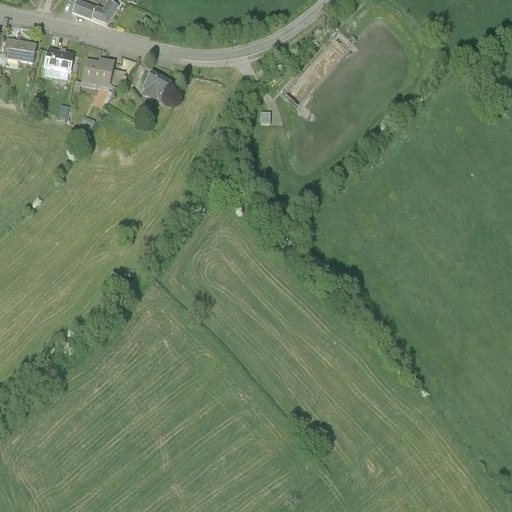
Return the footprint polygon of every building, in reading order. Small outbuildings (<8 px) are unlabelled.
[(122,5),(115,0),(108,0),(106,3),(108,5),(109,4),(118,10),(122,5)] [(96,11),(77,3),(72,14),(92,22),(96,11)] [(103,13),(96,11),(92,22),(107,28),(118,10),(109,4),(108,5),(103,13)] [(36,50),(9,44),(6,60),(33,65),(36,51),(36,50)] [(66,53),(61,52),(61,55),(49,52),(45,71),(46,71),(69,76),(70,76),(74,58),(73,57),(73,58),(65,56),(66,53)] [(104,68),(87,65),(84,81),(101,85),(100,89),(110,91),(115,66),(105,64),(104,68)] [(69,76),(46,71),(45,78),(68,83),(69,76)] [(172,87),(153,75),(144,90),(147,92),(157,98),(159,99),(163,101),(163,102),(172,87)] [(157,98),(147,92),(143,99),(153,105),(157,98)] [(67,123),(70,110),(63,109),(60,122),(67,123)] [(270,115),(261,114),(260,125),(270,126),(270,115)]
